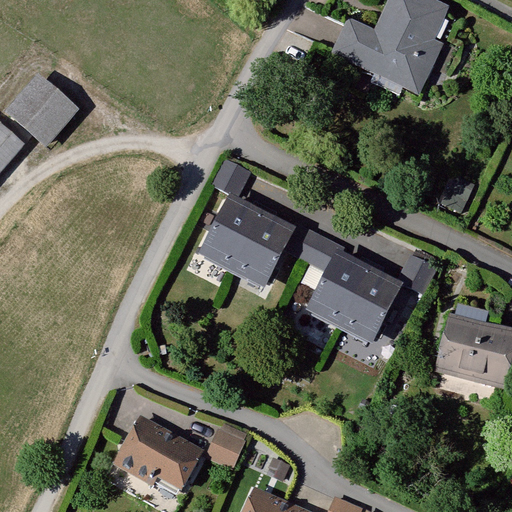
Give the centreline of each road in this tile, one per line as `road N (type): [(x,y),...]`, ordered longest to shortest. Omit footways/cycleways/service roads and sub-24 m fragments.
road 1 (residential): [(110,361),(267,426),(316,474),(396,511)]
road 2 (residential): [(511,271),(220,133)]
road 3 (residential): [(220,133),(110,361)]
road 4 (track): [(204,163),(173,148),(116,143),(35,173),(0,203)]
road 5 (residential): [(110,361),(41,511)]
road 6 (residential): [(296,0),(220,133)]
